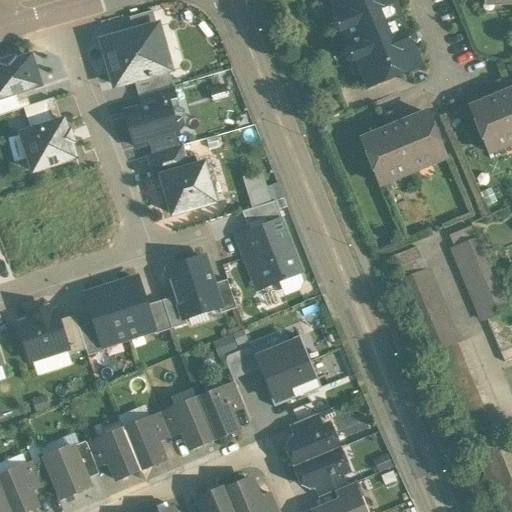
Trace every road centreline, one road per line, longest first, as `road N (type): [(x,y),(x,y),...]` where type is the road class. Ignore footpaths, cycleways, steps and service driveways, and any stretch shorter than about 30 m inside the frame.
road 1 (residential): [(228,0),(444,511)]
road 2 (residential): [(144,251),(60,15)]
road 3 (residential): [(290,511),(263,448),(112,511)]
road 4 (residential): [(419,0),(450,84),(379,110)]
road 5 (residential): [(0,299),(144,251)]
